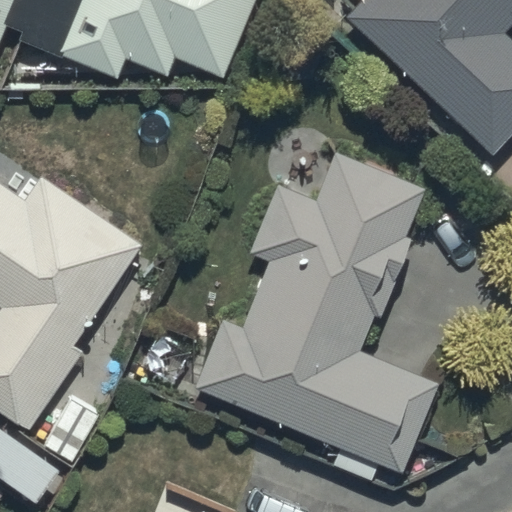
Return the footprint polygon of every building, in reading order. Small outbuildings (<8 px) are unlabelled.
[(244,0),(0,0),(0,17),(3,9),(21,16),(19,24),(115,60),(123,41),(165,59),(174,39),(220,59),(244,0)] [(511,0),(348,0),(491,135),(511,113),(511,28),(499,15),(511,1),(511,0)] [(221,305),(195,370),(398,454),(434,367),(356,334),(421,174),(334,138),(315,186),(278,171),(251,236),(269,243),(240,313),(221,305)] [(0,290),(1,291),(0,291),(0,395),(27,414),(79,339),(68,331),(137,230),(38,162),(21,187),(0,171),(0,290)] [(0,409),(0,457),(31,481),(54,451),(0,409)]
